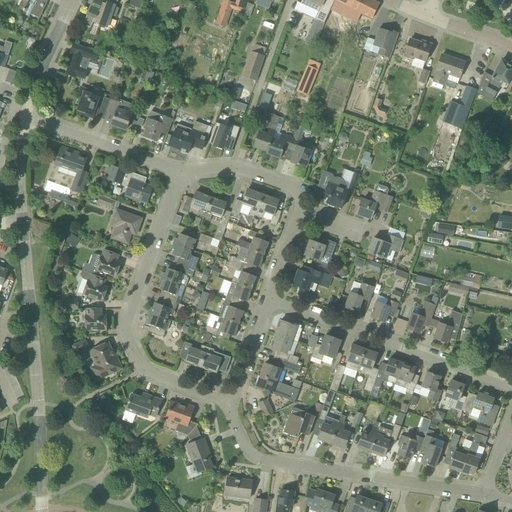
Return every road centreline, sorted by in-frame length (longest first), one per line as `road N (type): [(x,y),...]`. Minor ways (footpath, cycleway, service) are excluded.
road 1 (residential): [(231,403),(149,372),(126,338),(177,171)]
road 2 (residential): [(41,511),(21,214)]
road 3 (residential): [(482,497),(259,460),(248,453),(231,403)]
road 4 (residential): [(511,389),(268,296)]
road 5 (residential): [(177,171),(27,111)]
road 6 (residential): [(297,210),(289,187),(230,164),(177,171)]
